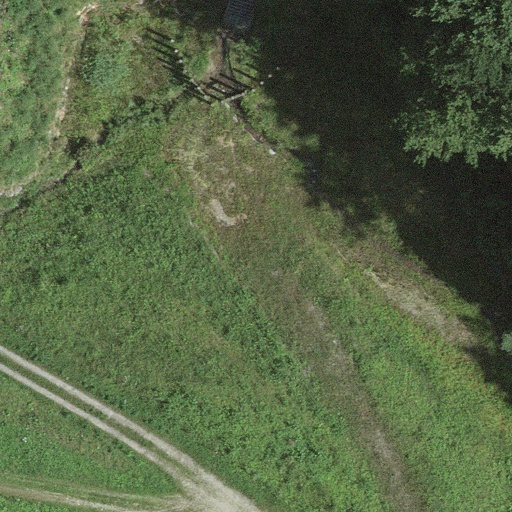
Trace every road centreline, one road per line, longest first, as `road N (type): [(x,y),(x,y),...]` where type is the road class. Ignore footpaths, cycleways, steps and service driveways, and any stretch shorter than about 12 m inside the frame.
road 1 (track): [(216,180),(326,358),(406,511)]
road 2 (track): [(0,349),(222,487)]
